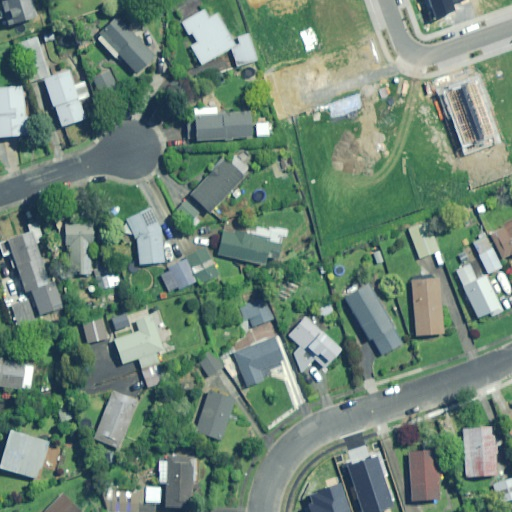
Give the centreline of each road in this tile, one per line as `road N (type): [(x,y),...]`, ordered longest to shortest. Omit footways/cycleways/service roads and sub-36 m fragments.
road 1 (residential): [(269,511),(283,459),(302,438),(511,362)]
road 2 (residential): [(511,26),(435,53),(413,52),(386,0)]
road 3 (residential): [(140,142),(0,192)]
